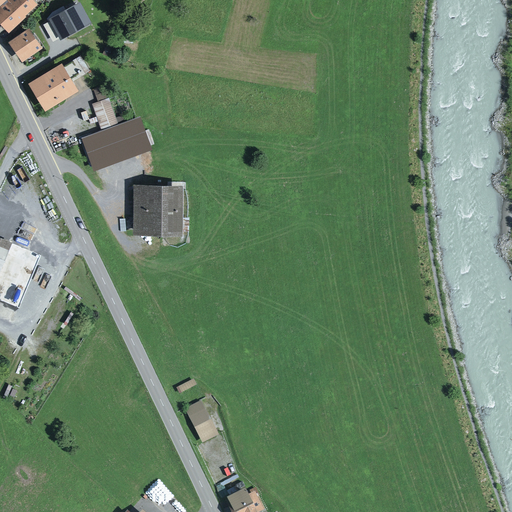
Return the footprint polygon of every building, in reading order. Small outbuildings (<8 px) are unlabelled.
[(8,0),(0,8),(0,18),(8,27),(16,19),(18,22),(24,16),(23,16),(35,5),(29,0),(8,0)] [(61,34),(86,21),(78,5),(53,19),(61,34)] [(12,41),(28,64),(40,56),(36,50),(39,48),(27,31),(12,41)] [(87,68),(80,56),(34,84),(46,105),(65,94),(59,85),(87,68)] [(106,85),(95,88),(97,98),(108,96),(106,85)] [(101,101),(105,113),(98,116),(102,128),(117,122),(108,99),(101,101)] [(139,118),(83,139),(94,170),(151,149),(139,118)] [(146,189),(146,230),(177,230),(178,190),(146,189)] [(0,299),(8,303),(30,251),(0,238),(0,299)] [(184,407),(201,444),(217,437),(200,400),(184,407)] [(254,511),(255,511),(261,509),(255,496),(259,493),(256,488),(246,493),(245,492),(228,500),(233,511),(254,511)]
